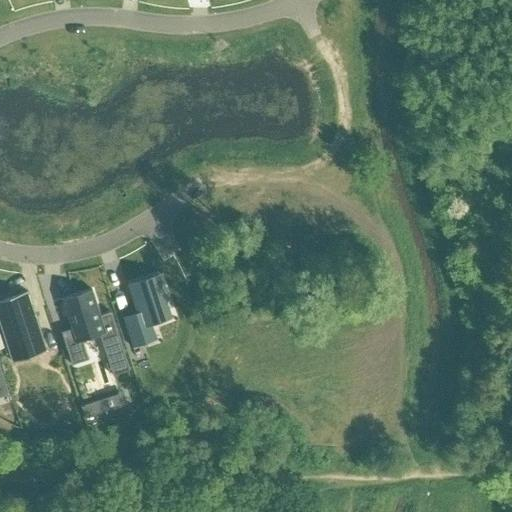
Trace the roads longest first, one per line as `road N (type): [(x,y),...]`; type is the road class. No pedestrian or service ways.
road 1 (track): [(0,479),(417,476),(511,467)]
road 2 (residential): [(0,38),(92,15),(199,24),(295,1)]
road 3 (residential): [(0,249),(68,254),(102,244),(200,186)]
